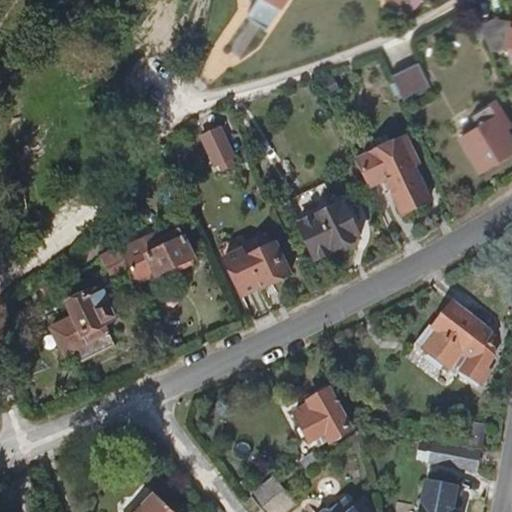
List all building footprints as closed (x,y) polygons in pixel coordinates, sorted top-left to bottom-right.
[(271,28),(289,0),(260,0),(251,14),(271,28)] [(507,17),(487,18),(489,48),(508,47),(507,17)] [(433,82),(421,54),(390,68),(403,96),(433,82)] [(511,136),(503,119),(507,117),(498,100),(481,110),(488,122),(461,138),(480,170),(511,149),(511,136)] [(234,157),(220,128),(203,137),(216,165),(234,157)] [(429,203),(413,168),(420,165),(408,137),(357,161),(369,188),(386,180),(388,183),(385,186),(388,192),(392,193),(402,215),(429,203)] [(334,209),(324,187),(292,202),(302,224),(299,225),(315,261),(360,240),(343,205),(334,209)] [(122,242),(140,225),(132,215),(114,231),(122,242)] [(194,257),(182,230),(148,245),(150,252),(145,254),(154,276),(176,266),(180,268),(191,264),(194,257)] [(290,273),(277,244),(248,258),(244,250),(226,258),(242,293),(261,285),(262,287),(290,273)] [(132,278),(120,252),(102,261),(107,274),(114,271),(119,281),(121,283),(132,278)] [(115,318),(101,290),(68,306),(73,318),(51,328),(65,357),(72,353),(78,366),(116,347),(104,323),(115,318)] [(492,356),(489,335),(451,305),(433,329),(428,327),(413,346),(421,352),(423,351),(448,371),(451,366),(457,371),(480,388),(488,371),(484,368),(492,356)] [(452,378),(457,371),(451,366),(448,371),(446,373),(452,378)] [(332,389),(295,410),(312,440),(320,436),(323,441),(353,425),(332,389)] [(478,444),(483,421),(475,420),(471,443),(478,444)] [(452,457),(454,446),(427,441),(425,452),(452,457)] [(478,466),(481,449),(454,444),(454,446),(452,457),(451,461),(478,466)] [(307,469),(320,459),(313,452),(301,462),(307,469)] [(260,505),(279,491),(270,480),(252,494),(260,505)] [(265,511),(283,511),(295,503),(283,487),(279,491),(260,505),(265,511)] [(458,511),(459,507),(451,506),(453,497),(427,492),(425,501),(424,501),(421,511),(458,511)] [(167,511),(150,496),(139,507),(132,506),(126,511),(167,511)] [(355,511),(342,497),(327,509),(321,509),(317,511),(355,511)] [(401,502),(400,511),(418,511),(418,503),(401,502)]
